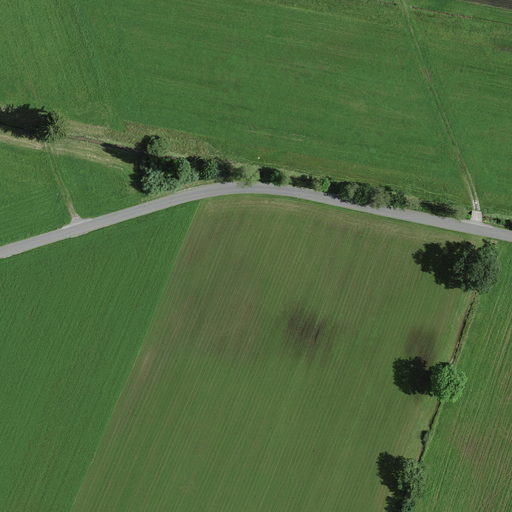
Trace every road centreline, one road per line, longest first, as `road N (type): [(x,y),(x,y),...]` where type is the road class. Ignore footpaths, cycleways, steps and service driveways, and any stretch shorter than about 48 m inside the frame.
road 1 (unclassified): [(0,253),(170,200),(240,187),(511,235)]
road 2 (track): [(477,228),(472,190),(402,0)]
